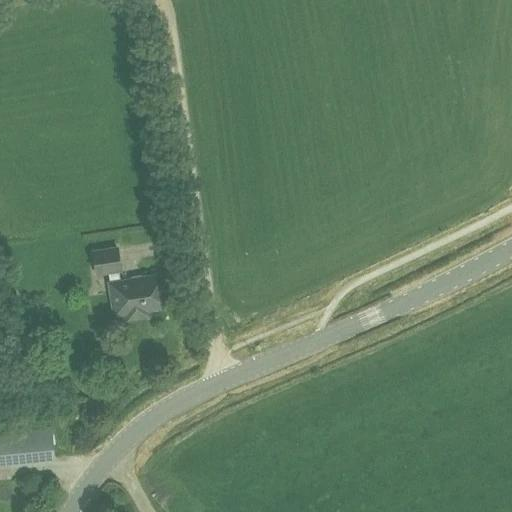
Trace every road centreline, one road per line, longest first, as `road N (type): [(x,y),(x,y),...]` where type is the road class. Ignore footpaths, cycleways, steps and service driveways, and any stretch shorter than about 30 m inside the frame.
road 1 (tertiary): [(63,511),(115,441),(188,389),(312,344),(511,254)]
road 2 (track): [(159,0),(197,240)]
